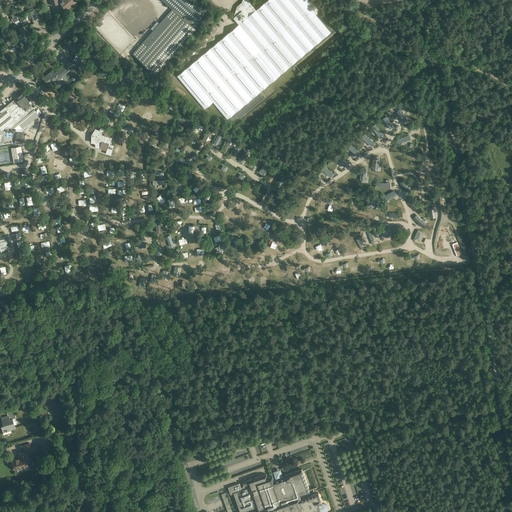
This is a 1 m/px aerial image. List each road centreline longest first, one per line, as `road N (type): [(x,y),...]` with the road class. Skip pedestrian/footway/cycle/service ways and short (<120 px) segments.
road 1 (unknown): [(62,33),(297,171),(438,60)]
road 2 (unknown): [(504,429),(438,60)]
road 3 (unclassified): [(0,81),(102,0)]
